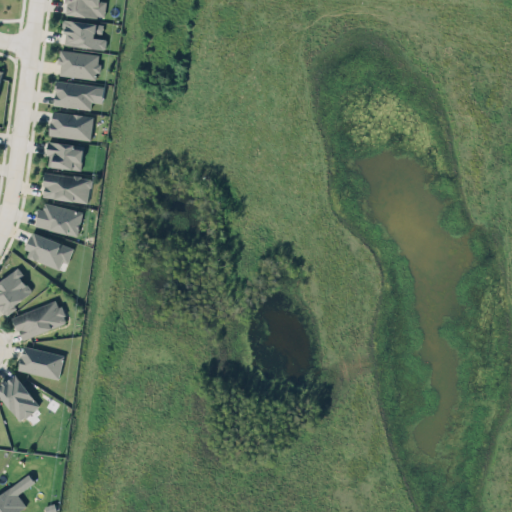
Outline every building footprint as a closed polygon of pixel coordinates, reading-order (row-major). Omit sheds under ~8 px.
[(99,0),(106,1),(104,16),(97,15),(97,17),(85,17),(66,15),(66,13),(64,13),(65,9),(66,10),(67,3),(64,3),(64,0),(99,0)] [(103,23),(63,17),(61,27),(64,28),(63,33),(65,33),(64,44),(103,49),(106,47),(106,40),(105,38),(95,37),(95,33),(102,34),(103,23)] [(60,48),(99,53),(98,62),(101,62),(100,72),(96,71),(95,78),(59,74),(60,63),(57,63),(58,57),(59,57),(60,48)] [(57,89),(55,88),(55,79),(98,85),(96,101),(92,101),(91,109),(54,104),(54,103),(57,89)] [(53,110),(94,115),(91,139),(49,134),(50,127),(50,121),(52,121),(53,110)] [(84,144),(81,169),(73,168),(73,169),(48,166),(50,156),(46,155),(47,140),(84,144)] [(91,178),(45,170),(41,195),(87,203),(91,178)] [(36,224),(50,228),(50,229),(68,234),(68,233),(77,235),(83,211),(45,201),(43,208),(38,207),(37,212),(39,212),(36,224)] [(25,250),(29,244),(31,235),(34,236),(35,232),(60,242),(61,242),(74,247),(68,262),(63,260),(60,269),(38,261),(36,261),(30,259),(28,257),(31,252),(25,250)] [(0,279),(0,306),(5,313),(33,291),(16,268),(0,279)] [(12,315),(20,339),(66,322),(58,299),(12,315)] [(22,343),(16,365),(56,375),(62,353),(22,343)] [(0,381),(0,391),(20,419),(41,404),(15,368),(0,378),(2,380),(0,381)] [(14,481),(0,490),(0,511),(11,511),(25,503),(17,491),(19,489),(14,481)]
